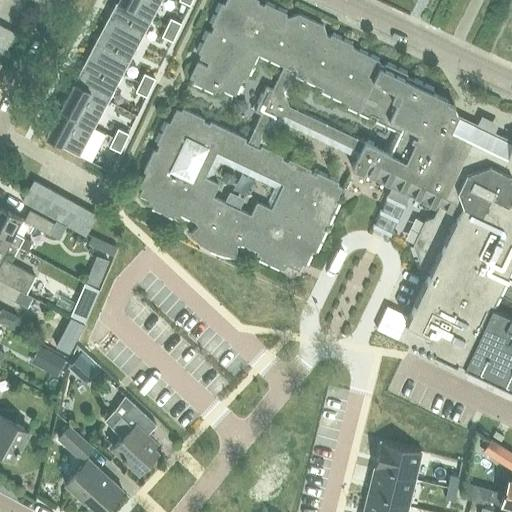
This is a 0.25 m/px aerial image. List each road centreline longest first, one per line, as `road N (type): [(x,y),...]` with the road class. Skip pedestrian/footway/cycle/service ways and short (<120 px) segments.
road 1 (residential): [(335,347),(363,332),(390,271),(386,252),(373,242),(354,241),(336,255),(311,310),(323,345)]
road 2 (residential): [(181,511),(264,404),(323,345)]
road 3 (residential): [(511,90),(327,0)]
road 4 (residential): [(335,347),(361,363),(326,511)]
road 5 (residential): [(0,126),(53,0)]
road 6 (residential): [(108,189),(0,129)]
